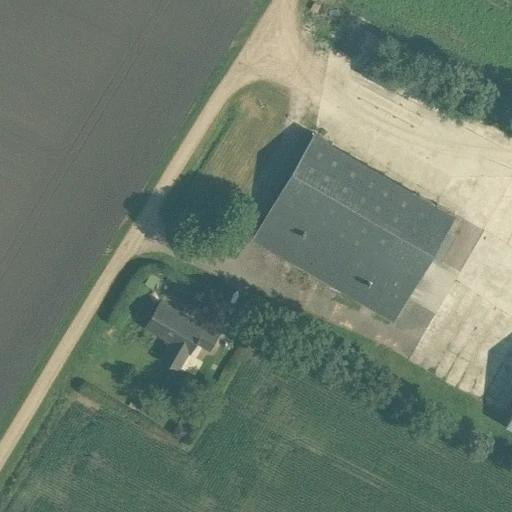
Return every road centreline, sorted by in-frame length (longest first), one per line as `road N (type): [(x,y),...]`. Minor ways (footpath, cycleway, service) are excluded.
road 1 (track): [(0,467),(286,0)]
road 2 (track): [(262,39),(511,148)]
